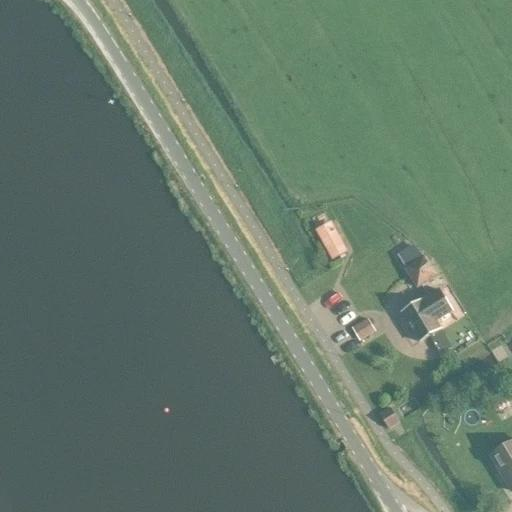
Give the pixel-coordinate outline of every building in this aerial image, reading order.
[(315,229),(332,259),(346,251),(330,221),(315,229)] [(398,257),(416,287),(433,276),(415,246),(398,257)] [(437,322),(453,311),(440,289),(401,312),(418,342),(430,336),(440,352),(450,347),(437,322)] [(375,331),(368,319),(353,328),(360,340),(375,331)] [(388,428),(399,422),(397,420),(392,410),(391,408),(380,414),(385,423),(388,428)] [(511,491),(511,490),(511,442),(490,455),(511,491)]
